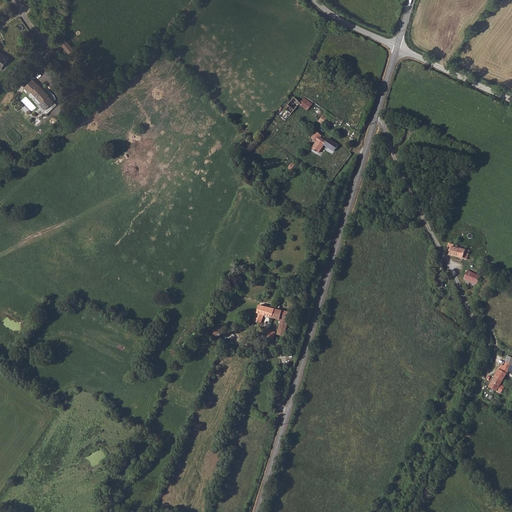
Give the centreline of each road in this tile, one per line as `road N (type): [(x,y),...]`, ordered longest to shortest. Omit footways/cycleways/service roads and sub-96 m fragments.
road 1 (tertiary): [(257,511),(397,46)]
road 2 (track): [(200,0),(116,84),(0,180)]
road 3 (track): [(376,116),(448,263)]
road 4 (track): [(448,263),(494,341),(487,376)]
road 5 (unclassified): [(397,46),(511,99)]
